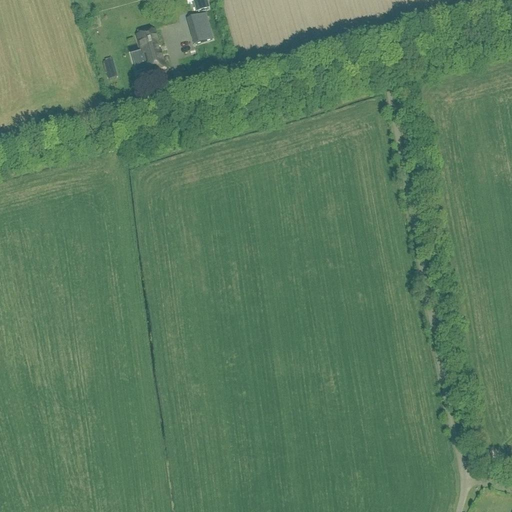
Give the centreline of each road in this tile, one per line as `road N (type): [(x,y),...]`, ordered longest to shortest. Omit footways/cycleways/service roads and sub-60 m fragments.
road 1 (unclassified): [(458,511),(462,470),(382,60)]
road 2 (unclassified): [(0,168),(382,60)]
road 3 (unclassified): [(382,60),(511,23)]
